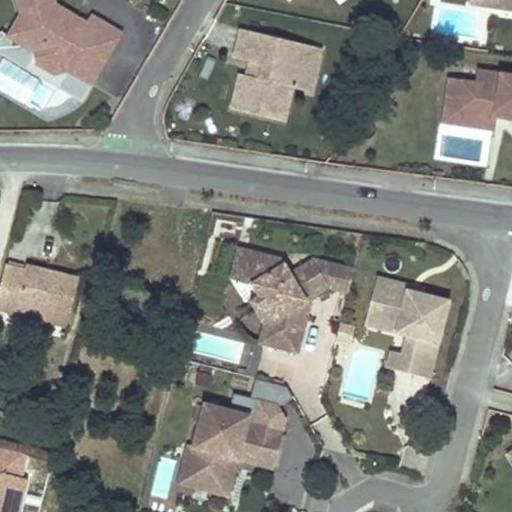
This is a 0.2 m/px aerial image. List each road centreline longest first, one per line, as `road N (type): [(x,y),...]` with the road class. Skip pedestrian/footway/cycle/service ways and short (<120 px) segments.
road 1 (tertiary): [(121,165),(510,218)]
road 2 (residential): [(433,503),(447,475),(510,218)]
road 3 (residential): [(121,165),(146,91),(198,0)]
road 4 (tertiary): [(0,159),(121,165)]
